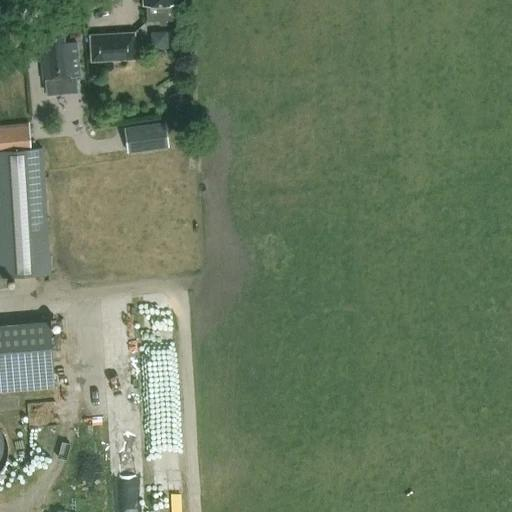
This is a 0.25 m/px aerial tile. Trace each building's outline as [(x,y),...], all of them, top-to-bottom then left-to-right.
[(174,4),(176,4),(176,0),(143,0),(144,6),(146,6),(147,21),(175,20),(174,4)] [(177,45),(176,28),(159,29),(160,46),(177,45)] [(138,60),(136,32),(89,34),(91,63),(138,60)] [(77,42),(65,43),(64,35),(45,37),(46,46),(40,47),(44,82),(47,82),(48,94),(77,91),(75,79),(81,78),(77,42)] [(184,89),(172,96),(180,110),(191,103),(184,89)] [(128,153),(169,147),(165,122),(124,128),(128,153)] [(0,276),(51,273),(43,148),(31,149),(29,123),(0,125),(0,276)] [(50,318),(0,322),(0,391),(57,387),(50,318)]
